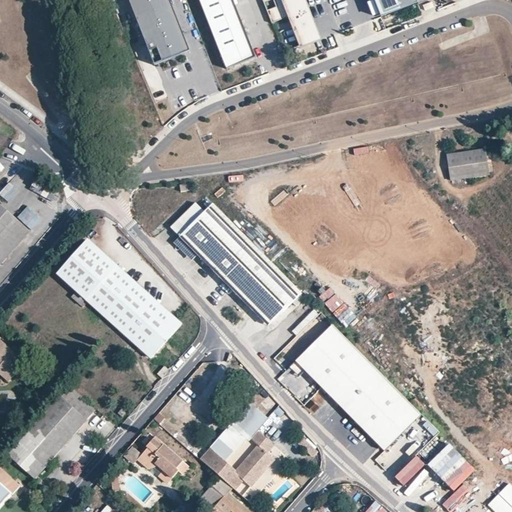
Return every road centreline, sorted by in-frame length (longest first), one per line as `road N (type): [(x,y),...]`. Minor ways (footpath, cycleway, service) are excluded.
road 1 (residential): [(223,327),(60,511)]
road 2 (residential): [(223,327),(100,193)]
road 3 (residential): [(342,457),(223,327)]
road 4 (residential): [(0,300),(100,193)]
road 5 (unclassified): [(100,193),(0,103)]
road 6 (unknown): [(114,207),(109,241),(177,308)]
